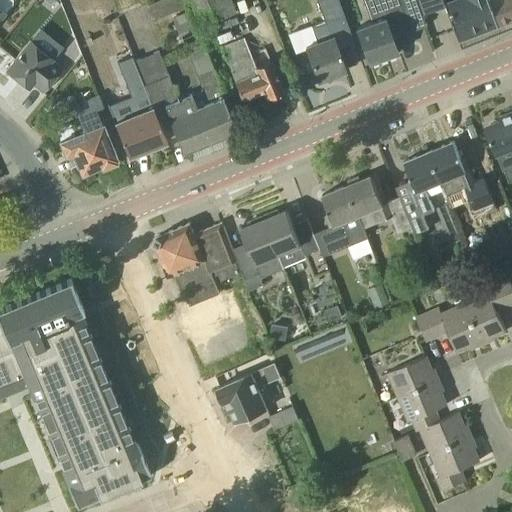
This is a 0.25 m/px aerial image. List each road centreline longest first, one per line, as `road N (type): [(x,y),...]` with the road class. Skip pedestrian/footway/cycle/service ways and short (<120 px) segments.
road 1 (secondary): [(111,218),(511,54)]
road 2 (residential): [(211,455),(111,218)]
road 3 (residential): [(75,511),(211,455)]
road 4 (residential): [(503,453),(474,373),(511,356)]
road 5 (residential): [(61,237),(25,152),(0,130)]
